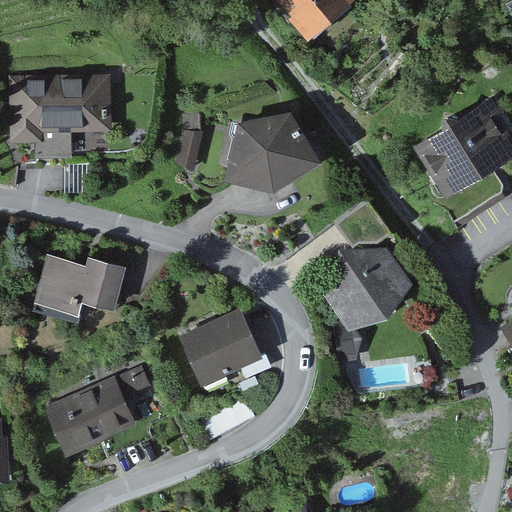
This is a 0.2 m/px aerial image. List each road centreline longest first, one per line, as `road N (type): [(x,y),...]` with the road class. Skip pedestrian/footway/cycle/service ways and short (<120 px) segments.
road 1 (residential): [(80,511),(245,445),(293,401),(299,328),(260,276),(190,246),(0,202)]
road 2 (residential): [(491,511),(500,439),(479,329),(452,270),(257,26)]
